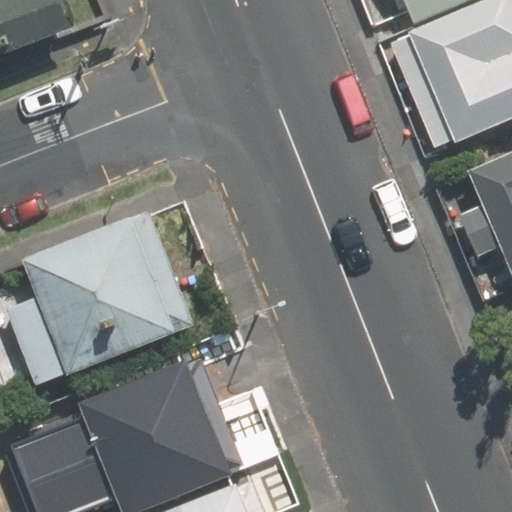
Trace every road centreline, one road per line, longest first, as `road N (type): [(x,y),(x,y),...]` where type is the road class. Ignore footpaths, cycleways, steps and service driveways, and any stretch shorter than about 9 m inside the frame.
road 1 (primary): [(437,511),(260,63)]
road 2 (residential): [(0,166),(260,63)]
